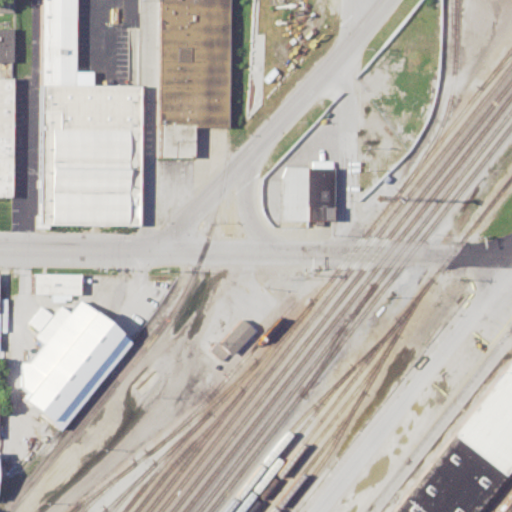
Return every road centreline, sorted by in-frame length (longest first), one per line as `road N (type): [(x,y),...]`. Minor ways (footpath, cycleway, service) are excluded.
road 1 (tertiary): [(163,250),(488,255),(511,247)]
road 2 (tertiary): [(163,250),(385,0)]
road 3 (residential): [(511,264),(315,511)]
road 4 (residential): [(163,250),(147,229),(147,0)]
road 5 (tertiary): [(0,248),(163,250)]
